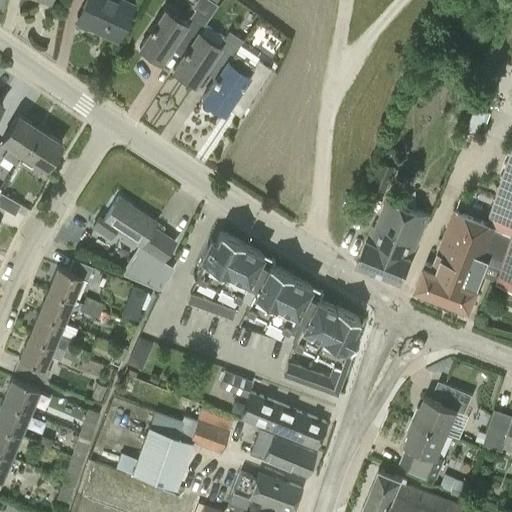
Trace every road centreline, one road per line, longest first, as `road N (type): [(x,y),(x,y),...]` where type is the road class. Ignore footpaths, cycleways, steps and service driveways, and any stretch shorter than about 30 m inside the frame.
road 1 (tertiary): [(409,318),(107,116)]
road 2 (residential): [(0,326),(107,116)]
road 3 (residential): [(323,511),(409,318)]
road 4 (tertiary): [(107,116),(0,49)]
